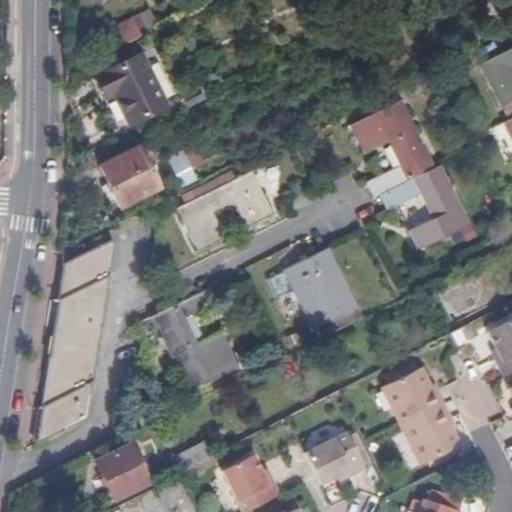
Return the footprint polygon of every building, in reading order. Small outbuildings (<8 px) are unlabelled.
[(118,46),(157,30),(149,11),(110,26),(118,46)] [(480,62),(507,118),(511,115),(511,43),(495,52),(490,42),(470,52),(475,62),(480,62)] [(126,126),(162,107),(135,57),(92,80),(101,101),(111,96),(126,126)] [(374,196),(381,192),(434,166),(400,99),(350,124),(366,156),(390,144),(401,165),(367,180),(374,196)] [(511,115),(507,118),(501,121),(511,141),(511,115)] [(220,156),(213,142),(187,155),(182,146),(168,154),(184,183),(198,175),(195,168),(220,156)] [(160,185),(141,146),(101,165),(122,205),(160,185)] [(434,166),(381,192),(389,207),(421,190),(436,215),(410,228),(419,248),(460,227),(466,239),(476,234),(470,221),(439,163),(434,166)] [(275,212),(251,169),(179,207),(200,250),(227,237),(213,211),(236,201),(249,225),(275,212)] [(38,442),(89,417),(112,241),(63,264),(38,442)] [(357,306),(327,245),(285,266),(268,275),(278,295),(295,286),(316,326),(319,325),(323,333),(360,314),(356,307),(357,306)] [(222,299),(215,284),(155,314),(195,391),(245,366),(225,330),(201,342),(189,316),(222,299)] [(489,330),(511,319),(511,311),(486,324),(489,330)] [(499,377),(511,370),(511,319),(489,330),(484,332),(492,349),(499,361),(494,364),(499,377)] [(486,352),(494,364),(499,361),(492,349),(486,352)] [(379,388),(399,428),(437,408),(426,388),(417,370),(379,388)] [(437,408),(442,406),(432,384),(426,388),(437,408)] [(511,421),(511,385),(503,390),(511,407),(511,418),(511,419),(511,421)] [(452,425),(442,406),(437,408),(446,428),(452,425)] [(437,408),(399,428),(416,464),(423,461),(449,448),(455,445),(446,428),(437,408)] [(352,430),(345,433),(359,461),(365,457),(352,430)] [(345,433),(303,455),(319,486),(334,478),(347,471),(350,477),(363,470),(359,461),(345,433)] [(171,461),(178,474),(181,472),(209,457),(202,444),(171,461)] [(112,502),(148,484),(143,472),(148,470),(137,449),(132,452),(129,447),(94,465),(112,502)] [(449,448),(423,461),(427,466),(451,454),(449,448)] [(219,472),(238,511),(240,511),(278,493),(272,481),(265,486),(260,473),(251,456),(219,472)] [(214,466),(209,457),(181,472),(187,481),(214,466)] [(266,469),(260,473),(265,486),(272,481),(266,469)] [(347,471),(334,478),(338,483),(350,477),(347,471)] [(415,511),(457,511),(454,511),(457,501),(427,491),(424,501),(419,500),(415,511)]
